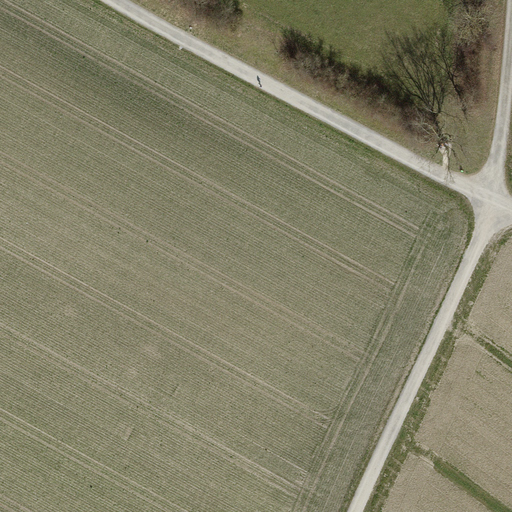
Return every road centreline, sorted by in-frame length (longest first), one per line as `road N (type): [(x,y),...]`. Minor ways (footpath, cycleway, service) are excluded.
road 1 (track): [(492,200),(114,0)]
road 2 (track): [(492,200),(354,511)]
road 3 (track): [(511,30),(492,200)]
